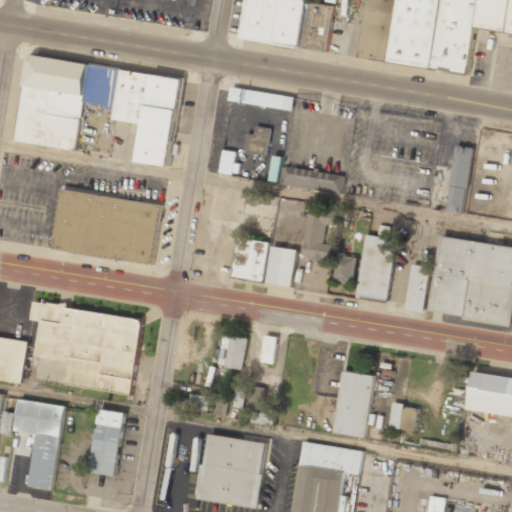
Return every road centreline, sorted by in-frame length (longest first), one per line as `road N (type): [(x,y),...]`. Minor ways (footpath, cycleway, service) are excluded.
road 1 (residential): [(226,0),(181,292),(145,486),(133,511)]
road 2 (residential): [(511,349),(0,262)]
road 3 (secondary): [(511,110),(0,25)]
